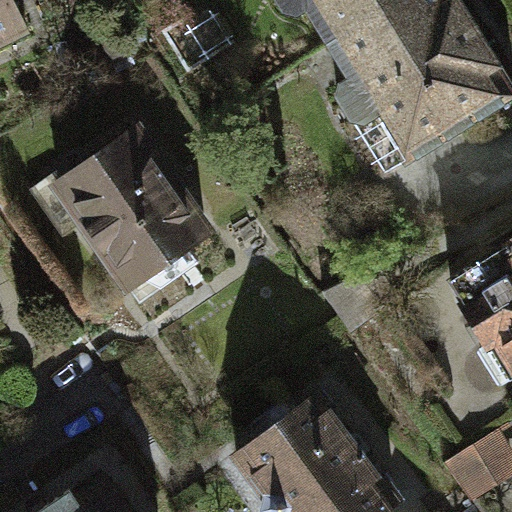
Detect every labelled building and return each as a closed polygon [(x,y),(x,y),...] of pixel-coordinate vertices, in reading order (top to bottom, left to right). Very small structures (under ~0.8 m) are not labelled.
[(14,0),(0,0),(0,57),(34,41),(14,0)] [(273,0),(288,23),(302,26),(311,21),(323,42),(391,0),(273,0)] [(391,0),(323,42),(346,79),(340,83),(339,99),(393,187),(511,114),(511,72),(467,0),(391,0)] [(145,125),(48,194),(128,306),(225,237),(145,125)] [(495,341),(511,369),(511,240),(449,279),(462,299),(459,301),(487,346),(495,341)] [(374,263),(321,289),(347,327),(397,294),(374,263)] [(403,511),(321,401),(242,460),(280,511),(403,511)] [(511,447),(497,425),(444,459),(477,508),(511,485),(511,447)] [(127,511),(114,492),(83,511),(81,511),(74,502),(60,511),(127,511)]
